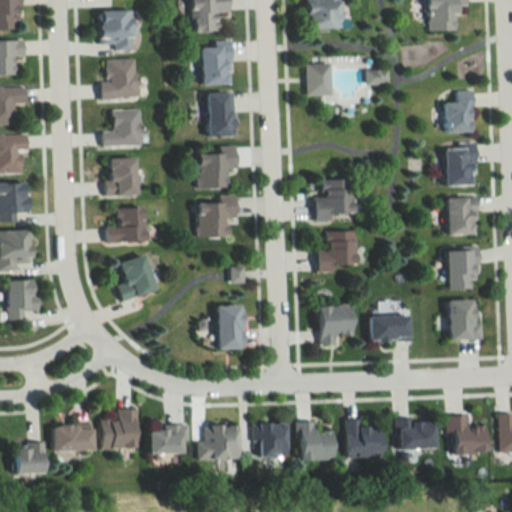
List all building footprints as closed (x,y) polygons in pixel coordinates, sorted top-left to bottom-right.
[(0,0),(0,28),(19,28),(18,0),(0,0)] [(217,31),(216,13),(228,12),(227,0),(187,0),(189,32),(217,31)] [(306,0),(307,28),(339,28),(338,0),(306,0)] [(463,0),(424,0),(426,30),(454,29),(454,5),(464,4),(463,0)] [(110,45),(110,52),(130,52),(130,10),(97,10),(97,45),(110,45)] [(0,40),(0,75),(13,75),(14,58),(20,58),(21,41),(0,40)] [(199,44),(200,85),(230,85),(229,43),(199,44)] [(103,60),(103,81),(98,82),(98,100),(136,99),(135,59),(103,60)] [(303,64),(303,96),(328,96),(328,64),(303,64)] [(13,103),(23,103),(23,87),(0,86),(0,124),(13,125),(13,103)] [(442,102),(442,132),(470,132),(470,90),(453,90),(453,102),(442,102)] [(205,138),(232,138),(232,93),(205,93),(205,138)] [(138,109),(109,110),(109,132),(99,132),(100,147),(138,146),(138,109)] [(0,134),(0,173),(23,173),(22,134),(0,134)] [(442,145),(442,185),(472,185),(472,145),(442,145)] [(226,168),(234,168),(234,146),(218,146),(218,153),(195,154),(195,189),(226,188),(226,168)] [(104,158),(104,195),(135,196),(135,158),(104,158)] [(310,197),(310,218),(351,217),(350,179),(317,180),(317,197),(310,197)] [(0,182),(0,219),(27,219),(27,183),(0,182)] [(223,218),(233,218),(233,196),(218,196),(218,203),(194,203),(195,237),(223,237),(223,218)] [(475,234),(474,197),(443,197),(444,235),(475,234)] [(113,208),(114,226),(104,226),(104,242),(144,241),(143,207),(113,208)] [(0,270),(14,271),(14,263),(29,263),(29,230),(0,229),(0,270)] [(352,231),(322,231),(322,249),(312,249),(312,269),(352,269),(352,231)] [(443,248),(443,289),(473,289),(473,248),(443,248)] [(119,300),(154,290),(143,254),(117,262),(123,282),(114,285),(119,300)] [(4,281),(5,319),(29,318),(29,312),(36,312),(36,280),(4,281)] [(476,339),(475,299),(446,300),(447,340),(476,339)] [(215,305),(215,349),(240,349),(240,305),(215,305)] [(333,344),(333,333),(350,333),(350,305),(317,305),(317,344),(333,344)] [(407,316),(366,316),(366,341),(407,341),(407,316)] [(134,448),(134,409),(114,410),(114,420),(97,420),(98,449),(134,448)] [(511,418),(511,419),(511,414),(495,414),(495,453),(511,452),(511,418)] [(442,416),(442,433),(452,433),(452,455),(485,454),(484,427),(465,427),(465,416),(442,416)] [(432,449),(432,419),(393,419),(393,449),(432,449)] [(342,457),(381,457),(380,425),(357,426),(357,420),(342,420),(342,457)] [(293,423),(294,461),(331,460),(330,432),(312,432),(312,422),(293,423)] [(283,423),(249,424),(250,443),(256,442),(257,457),(284,457),(283,423)] [(182,425),(164,425),(164,430),(146,430),(146,454),(182,454),(182,425)] [(51,452),(91,451),(90,426),(51,427),(51,452)] [(193,442),(193,460),(235,460),(235,426),(201,426),(201,442),(193,442)] [(42,474),(42,444),(12,444),(12,474),(42,474)]
